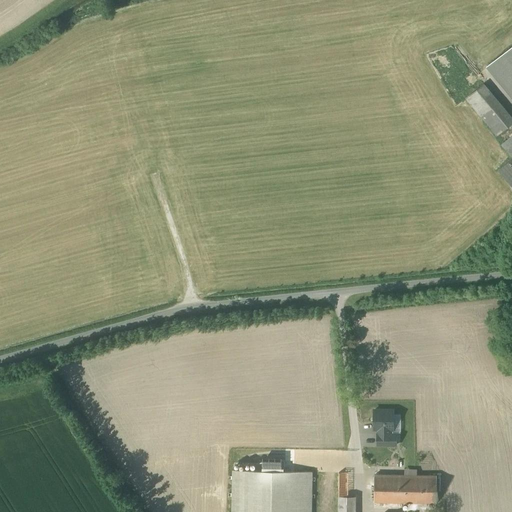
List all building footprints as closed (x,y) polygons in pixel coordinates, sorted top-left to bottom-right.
[(511,40),(482,65),(511,100),(511,40)] [(511,123),(480,85),(463,99),(495,137),(511,123)] [(511,136),(502,146),(511,157),(511,136)] [(511,159),(499,170),(511,185),(511,159)] [(389,433),(390,412),(368,411),(368,431),(375,431),(374,445),(393,445),(393,433),(389,433)] [(232,511),(311,511),(313,473),(234,472),(232,511)] [(436,477),(372,477),(372,504),(436,504),(436,477)] [(351,511),(351,496),(335,496),(334,511),(351,511)]
